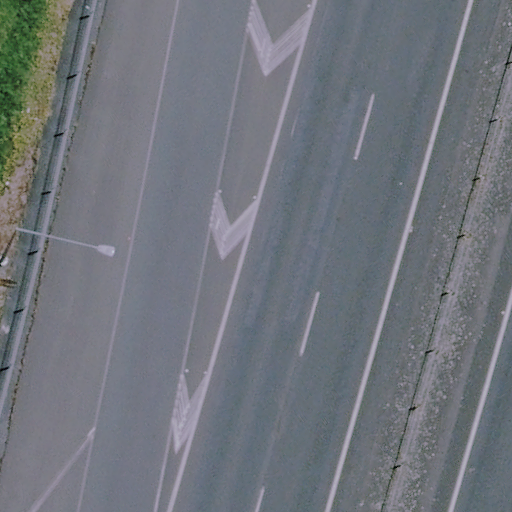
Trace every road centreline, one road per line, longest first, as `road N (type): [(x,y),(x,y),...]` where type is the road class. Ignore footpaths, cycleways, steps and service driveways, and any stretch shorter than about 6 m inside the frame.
road 1 (motorway): [(243,511),(387,0)]
road 2 (motorway): [(115,511),(213,0)]
